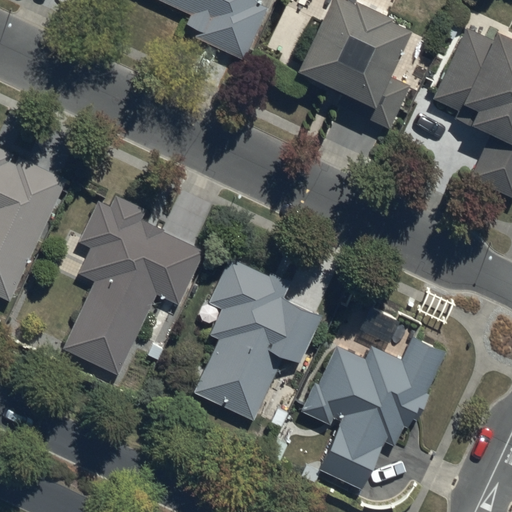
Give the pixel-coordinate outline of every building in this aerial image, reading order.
[(168,0),(190,10),(186,19),(197,25),(194,31),(244,55),(269,3),(262,0),(168,0)] [(391,123),(410,79),(388,70),(412,18),(391,9),(393,6),(380,0),(327,0),(299,60),(328,73),(323,83),(341,91),(337,98),(391,123)] [(469,170),(511,191),(511,24),(498,17),(490,32),(467,21),(432,91),(458,104),(455,109),(481,122),(483,118),(493,123),(469,170)] [(0,292),(7,296),(65,175),(17,152),(14,157),(8,154),(11,149),(0,143),(0,292)] [(95,274),(62,341),(119,368),(156,291),(178,301),(204,247),(163,227),(165,223),(142,212),(146,203),(117,189),(111,201),(98,195),(78,237),(89,242),(77,266),(95,274)] [(230,252),(208,296),(223,303),(210,330),(217,333),(193,385),(253,414),(285,348),(301,355),(324,307),(284,288),(290,275),(269,265),(267,269),(230,252)] [(339,416),(319,461),(362,482),(385,436),(394,440),(403,422),(406,423),(410,413),(416,416),(430,387),(428,386),(447,347),(413,331),(401,354),(372,340),(366,353),(338,339),(318,378),(315,377),(302,405),(331,419),(334,413),(339,416)]
